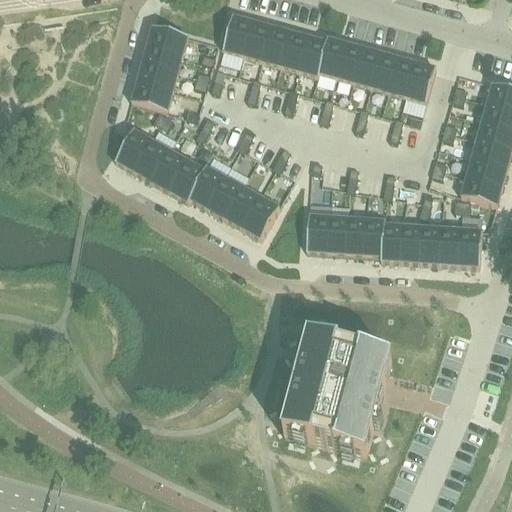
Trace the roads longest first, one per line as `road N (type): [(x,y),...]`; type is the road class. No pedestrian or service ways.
road 1 (residential): [(136,0),(87,168),(93,185),(266,283),(490,311)]
road 2 (residential): [(490,311),(428,499)]
road 3 (residential): [(502,47),(375,10)]
